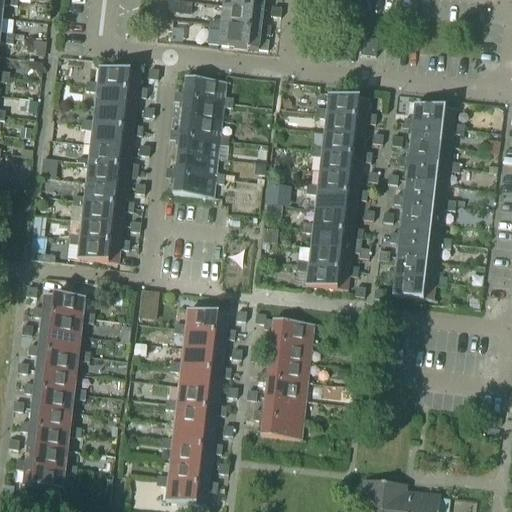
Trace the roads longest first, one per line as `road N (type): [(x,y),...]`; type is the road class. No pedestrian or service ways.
road 1 (residential): [(504,95),(286,69)]
road 2 (residential): [(153,228),(173,57)]
road 3 (residential): [(379,374),(508,392),(511,361)]
road 4 (residential): [(0,266),(146,285)]
road 5 (residential): [(511,329),(387,314)]
